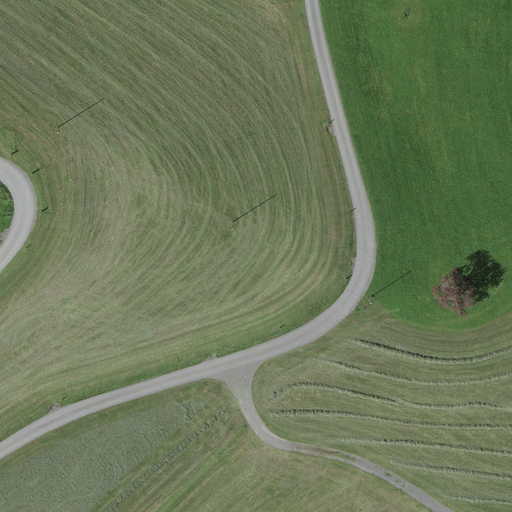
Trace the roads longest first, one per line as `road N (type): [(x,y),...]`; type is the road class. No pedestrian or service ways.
road 1 (track): [(0,451),(66,414),(301,336),(353,295),(363,273),(365,227),(315,0)]
road 2 (track): [(236,360),(249,409),(276,441),(367,464),(453,511)]
